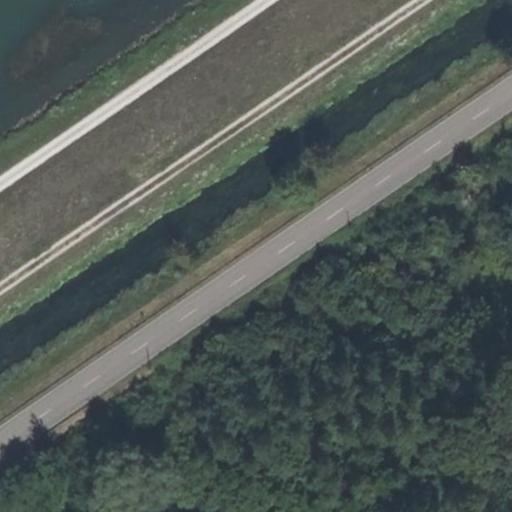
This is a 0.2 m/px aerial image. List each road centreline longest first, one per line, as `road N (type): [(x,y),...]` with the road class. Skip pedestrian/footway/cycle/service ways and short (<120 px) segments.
road 1 (tertiary): [(511,94),(0,446)]
road 2 (track): [(0,285),(423,0)]
road 3 (track): [(256,0),(0,173)]
